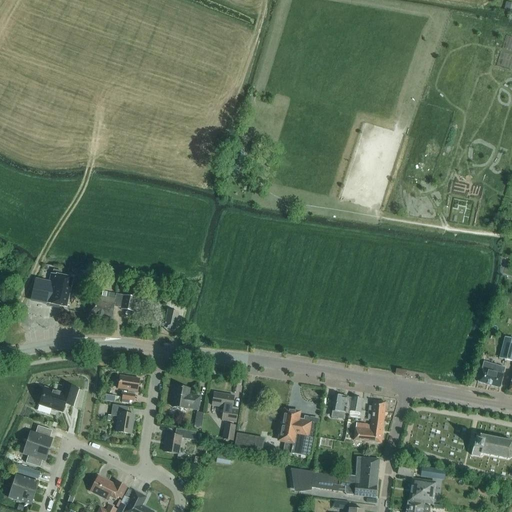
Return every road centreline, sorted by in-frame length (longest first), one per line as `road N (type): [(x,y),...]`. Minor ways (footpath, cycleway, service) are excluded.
road 1 (secondary): [(161,348),(409,386)]
road 2 (track): [(0,323),(80,194),(97,140)]
road 3 (residential): [(151,468),(135,472),(67,439),(44,511)]
road 4 (secondary): [(0,355),(63,343),(161,348)]
road 5 (track): [(511,238),(382,217)]
road 6 (residential): [(381,511),(409,386)]
road 7 (residential): [(151,468),(144,445),(161,348)]
